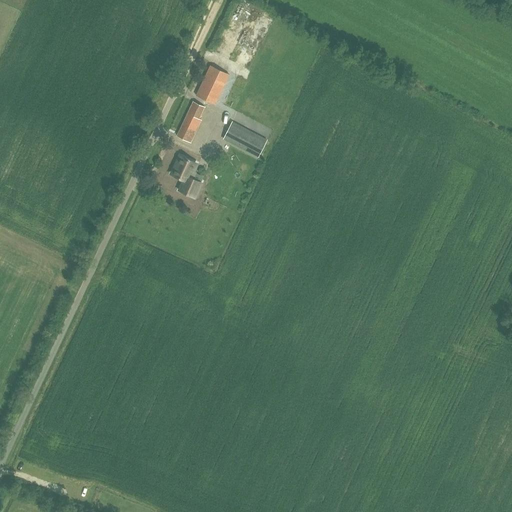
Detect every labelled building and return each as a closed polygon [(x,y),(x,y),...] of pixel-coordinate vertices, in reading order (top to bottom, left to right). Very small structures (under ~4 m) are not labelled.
[(230,74),(211,65),(197,95),(216,104),(230,74)] [(235,110),(247,83),(232,75),(219,103),(235,110)] [(276,119),(286,98),(269,90),(259,112),(276,119)] [(201,119),(200,119),(205,106),(193,101),(177,135),(191,142),(201,119)] [(240,110),(235,122),(232,121),(223,139),(258,157),(267,139),(246,128),(251,115),(240,110)] [(192,178),(194,173),(190,170),(194,162),(180,155),(176,163),(179,164),(174,175),(174,174),(174,175),(184,180),(179,190),(194,197),(201,182),(192,178)]
